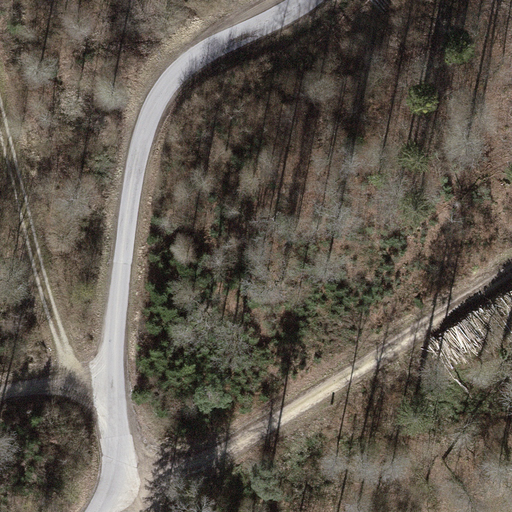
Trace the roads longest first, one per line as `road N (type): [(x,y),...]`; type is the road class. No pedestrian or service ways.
road 1 (track): [(112,382),(136,167),(155,105),(207,51),(307,0)]
road 2 (track): [(511,267),(240,444),(144,485),(111,487)]
road 3 (track): [(79,382),(36,259),(0,108)]
road 4 (track): [(111,487),(112,382),(79,382)]
